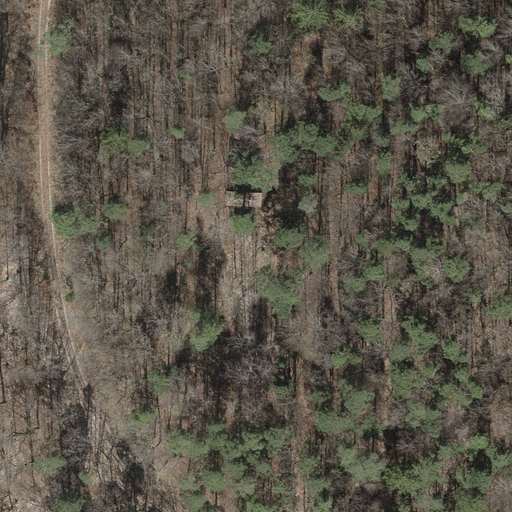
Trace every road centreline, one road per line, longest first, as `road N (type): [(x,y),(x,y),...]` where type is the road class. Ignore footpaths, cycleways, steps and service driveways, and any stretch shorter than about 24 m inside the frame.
road 1 (track): [(44,0),(48,200),(66,317),(99,408),(149,485),(180,511)]
road 2 (track): [(341,0),(271,206),(290,355),(360,511)]
